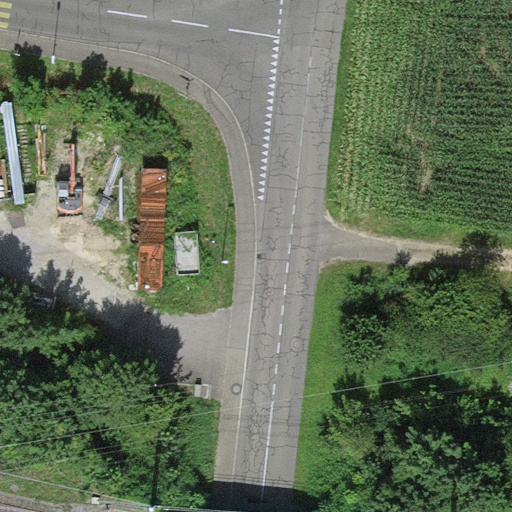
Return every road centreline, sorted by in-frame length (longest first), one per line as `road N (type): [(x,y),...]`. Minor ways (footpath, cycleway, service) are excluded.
road 1 (residential): [(313,42),(260,511)]
road 2 (residential): [(313,42),(49,0)]
road 3 (track): [(291,233),(511,260)]
